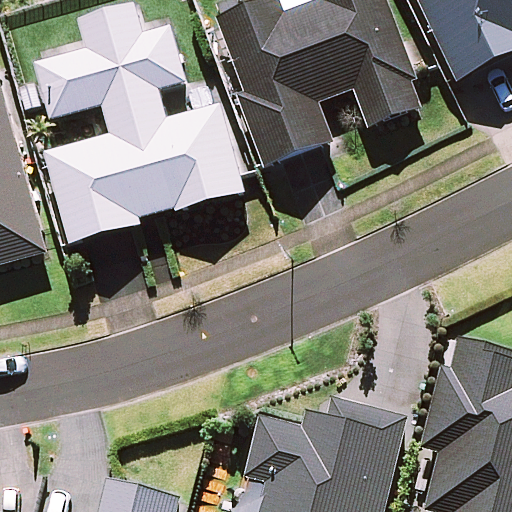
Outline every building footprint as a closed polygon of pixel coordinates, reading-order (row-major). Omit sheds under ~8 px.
[(426,119),(387,0),(324,0),(327,9),(288,22),(284,9),(224,28),(271,175),(336,154),(322,111),(361,98),(373,136),(426,119)] [(511,0),(418,0),(463,92),(511,68),(511,0)] [(250,202),(226,112),(195,120),(192,110),(168,116),(164,99),(192,92),(178,38),(149,45),(140,9),(85,24),(95,60),(43,74),(58,129),(110,115),(118,145),(54,162),(77,253),(145,236),(143,230),(250,202)] [(0,275),(51,262),(0,75),(0,275)] [(511,511),(511,361),(465,350),(458,378),(453,377),(432,459),(449,463),(436,511),(511,511)] [(388,511),(409,427),(340,410),(336,425),(314,420),(309,438),(269,428),(255,487),(275,492),(269,511),(388,511)] [(186,511),(187,510),(116,491),(110,511),(186,511)]
